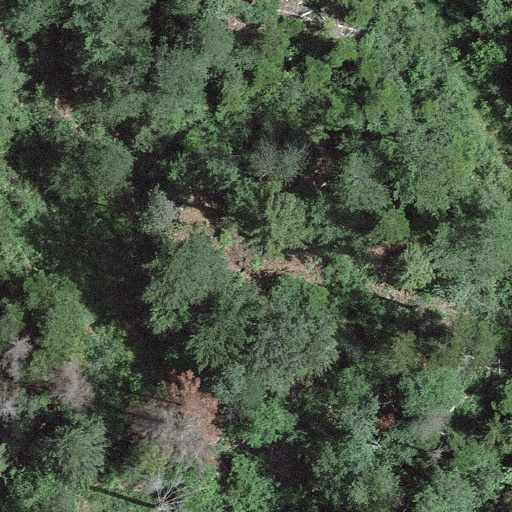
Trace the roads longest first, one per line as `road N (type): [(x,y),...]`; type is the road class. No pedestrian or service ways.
road 1 (track): [(42,511),(116,418),(117,324),(81,266),(0,199)]
road 2 (track): [(511,145),(413,0)]
